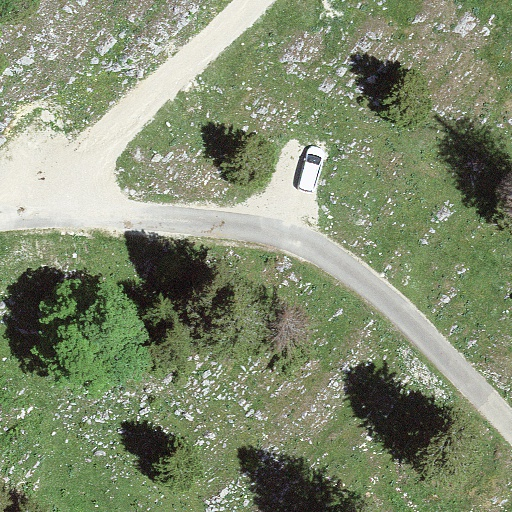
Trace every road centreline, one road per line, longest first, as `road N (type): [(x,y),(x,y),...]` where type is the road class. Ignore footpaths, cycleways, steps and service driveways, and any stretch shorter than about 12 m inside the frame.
road 1 (track): [(511,428),(396,309),(317,248),(231,224),(61,214)]
road 2 (track): [(61,214),(115,129),(254,0)]
